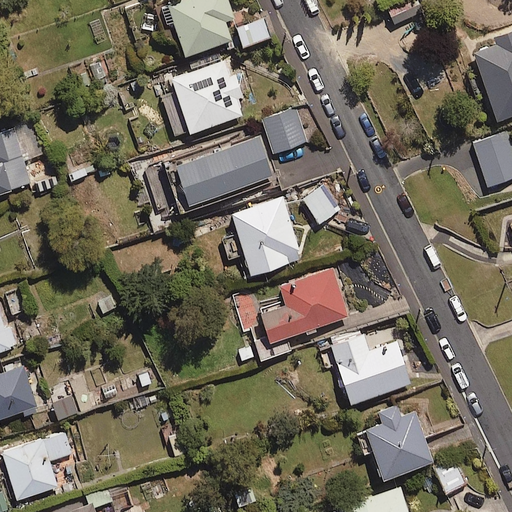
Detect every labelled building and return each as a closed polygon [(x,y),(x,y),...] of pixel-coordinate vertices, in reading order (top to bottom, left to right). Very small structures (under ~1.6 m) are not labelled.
[(233,14),(229,0),(169,0),(185,48),(230,34),(225,16),(233,14)] [(418,0),(411,0),(387,10),(393,25),(423,13),(418,0)] [(264,21),(236,28),(242,48),(270,40),(264,21)] [(511,31),(494,37),(497,44),(476,51),(498,118),(511,113),(511,31)] [(230,79),(225,62),(172,79),(189,132),(243,115),(238,99),(243,98),(236,77),(230,79)] [(297,103),(261,114),(272,152),(308,141),(297,103)] [(511,140),(508,128),(472,139),(487,185),(511,177),(511,140)] [(0,193),(30,185),(14,129),(0,133),(0,193)] [(190,204),(272,180),(260,138),(178,162),(190,204)] [(87,139),(61,149),(73,178),(99,168),(87,139)] [(338,208),(321,182),(301,196),(318,221),(338,208)] [(223,240),(228,260),(245,255),(250,272),(300,257),(283,198),(233,213),(239,235),(223,240)] [(350,320),(336,274),(282,289),(285,300),(262,307),(272,342),(350,320)] [(7,330),(0,308),(0,352),(18,347),(12,329),(7,330)] [(57,317),(36,324),(42,342),(63,334),(57,317)] [(412,382),(397,341),(369,351),(363,333),(331,344),(352,403),(412,382)] [(0,375),(0,418),(23,411),(25,417),(39,412),(23,367),(0,375)] [(77,412),(71,396),(53,403),(59,418),(77,412)] [(382,424),(366,430),(383,478),(433,460),(417,413),(402,418),(398,406),(378,413),(382,424)] [(72,456),(66,434),(3,451),(16,498),(58,487),(51,462),(72,456)] [(454,455),(432,466),(446,492),(467,481),(454,455)] [(163,477),(149,482),(154,500),(169,495),(163,477)] [(250,486),(233,493),(239,507),(256,499),(250,486)] [(98,511),(97,510),(117,504),(113,490),(87,499),(89,506),(71,511),(98,511)] [(337,507),(338,511),(405,511),(400,490),(337,507)]
